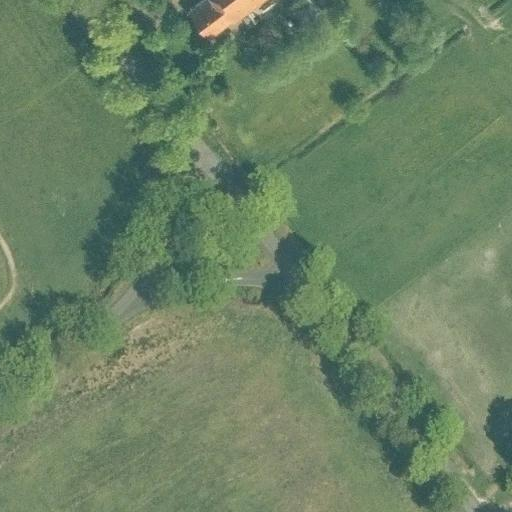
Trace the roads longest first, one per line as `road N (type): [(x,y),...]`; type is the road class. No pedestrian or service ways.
road 1 (tertiary): [(472,511),(298,283)]
road 2 (tertiary): [(298,283),(190,141)]
road 3 (tertiary): [(190,141),(83,0)]
road 4 (tertiary): [(190,141),(176,223),(128,301)]
road 5 (tertiary): [(128,301),(227,282),(298,283)]
road 6 (tertiary): [(128,301),(0,404)]
